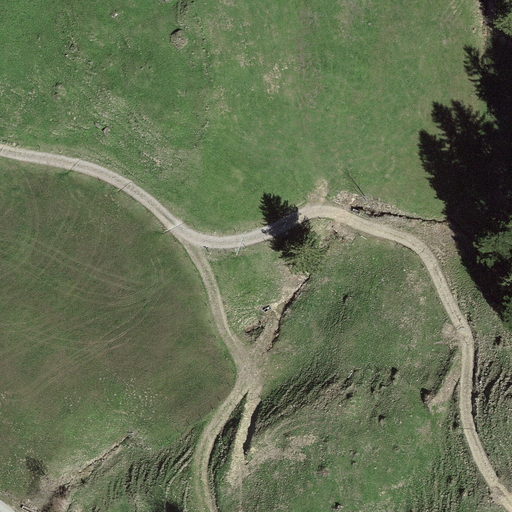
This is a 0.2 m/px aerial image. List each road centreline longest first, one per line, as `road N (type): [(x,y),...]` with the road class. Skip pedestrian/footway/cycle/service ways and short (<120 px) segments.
road 1 (track): [(511,504),(478,466),(460,416),(444,307),(425,267),(398,239),(318,212),(234,244),(205,241)]
road 2 (track): [(205,241),(91,170),(0,148)]
